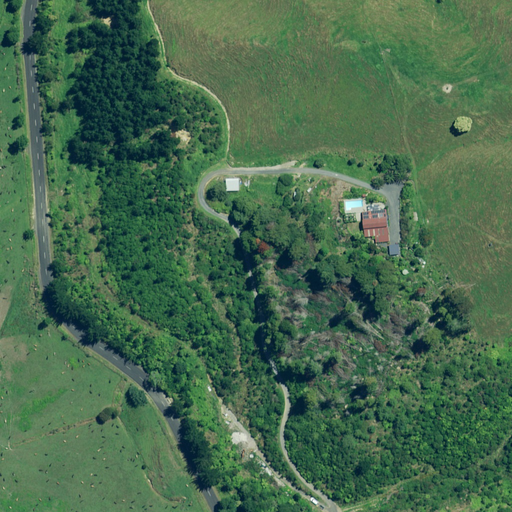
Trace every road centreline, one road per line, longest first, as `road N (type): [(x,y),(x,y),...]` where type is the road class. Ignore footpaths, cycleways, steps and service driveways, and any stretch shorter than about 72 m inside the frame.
road 1 (unclassified): [(226,511),(207,464),(137,374),(67,319),(49,289),(28,40),(32,0)]
road 2 (track): [(215,174),(235,158),(292,144),(327,97),(340,58),(363,45),(444,85),(511,63)]
